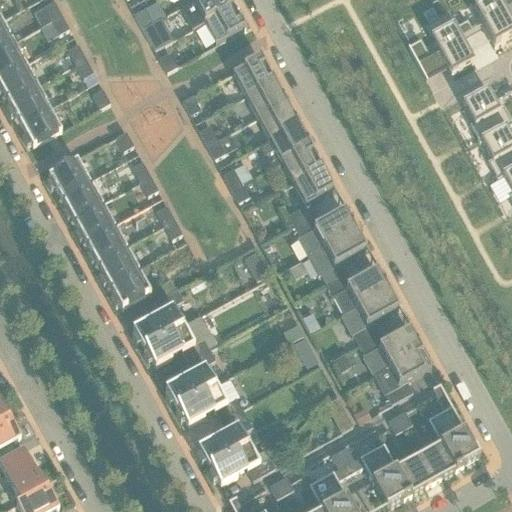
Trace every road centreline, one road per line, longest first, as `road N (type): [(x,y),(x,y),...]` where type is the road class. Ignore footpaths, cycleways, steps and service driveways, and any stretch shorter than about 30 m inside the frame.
road 1 (residential): [(260,0),(511,456)]
road 2 (residential): [(197,511),(0,152)]
road 3 (residential): [(100,511),(0,333)]
